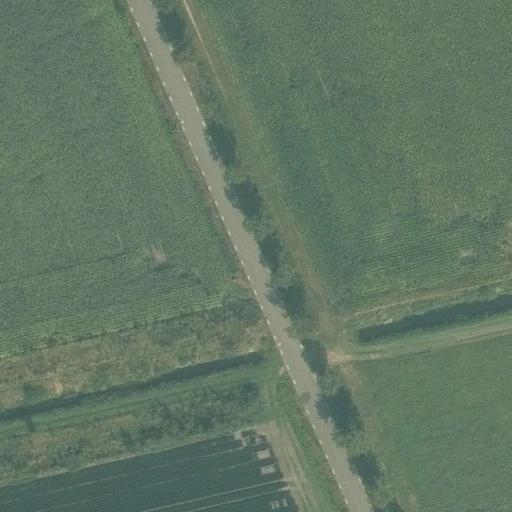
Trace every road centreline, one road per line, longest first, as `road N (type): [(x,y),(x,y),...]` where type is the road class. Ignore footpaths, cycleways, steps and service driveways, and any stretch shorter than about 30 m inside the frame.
road 1 (unclassified): [(358,511),(137,0)]
road 2 (track): [(299,375),(511,326)]
